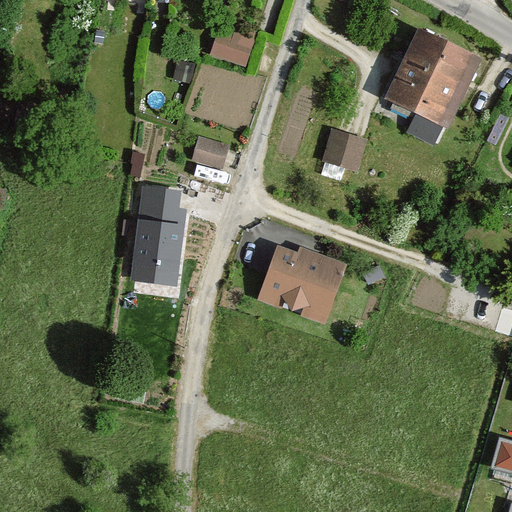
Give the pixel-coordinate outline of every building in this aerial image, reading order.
[(476,55),(428,32),(394,101),(419,112),(411,131),(436,143),(476,55)] [(247,40),(223,33),(217,52),(241,59),(247,40)] [(16,131),(31,133),(36,104),(22,101),(16,131)] [(356,169),(365,140),(349,135),(334,130),(325,160),(356,169)] [(227,148),(201,142),(197,158),(223,165),(227,148)] [(196,198),(201,186),(170,174),(159,199),(190,211),(196,198)] [(0,193),(0,207),(3,208),(4,199),(9,200),(10,195),(0,193)] [(177,307),(181,245),(142,242),(138,304),(155,305),(154,315),(171,317),(172,307),(177,307)] [(319,267),(282,252),(268,287),(284,293),(288,295),(287,297),(294,307),(306,304),(307,302),(311,304),(327,310),(343,270),(322,261),(319,267)] [(281,302),(284,293),(268,287),(265,296),(281,302)] [(327,310),(311,304),(307,312),(323,319),(327,310)] [(511,511),(511,442),(500,439),(492,466),(511,471),(511,504),(509,511),(511,511)]
